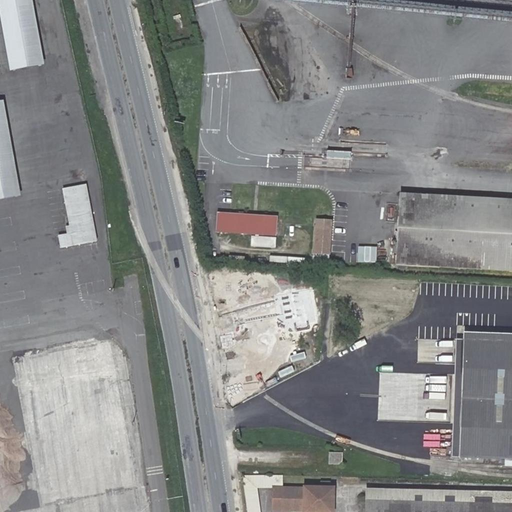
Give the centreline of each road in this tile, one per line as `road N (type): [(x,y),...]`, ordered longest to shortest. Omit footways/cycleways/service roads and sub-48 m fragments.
road 1 (secondary): [(94,0),(163,287),(199,511)]
road 2 (secondary): [(221,511),(185,289),(116,0)]
road 3 (unknown): [(511,302),(439,319),(209,432)]
